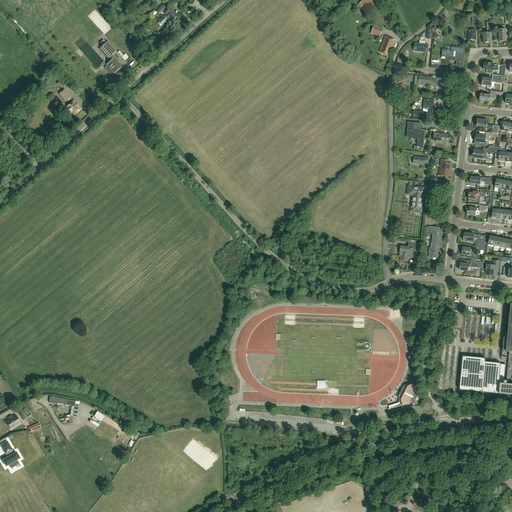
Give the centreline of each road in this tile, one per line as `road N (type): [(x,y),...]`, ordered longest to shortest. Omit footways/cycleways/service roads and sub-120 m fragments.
road 1 (unclassified): [(389,281),(347,290),(289,267),(120,93)]
road 2 (secondary): [(227,511),(325,460),(445,430)]
road 3 (residential): [(389,281),(391,66)]
road 4 (unclassified): [(439,405),(423,373),(448,280)]
road 5 (track): [(130,84),(222,0)]
